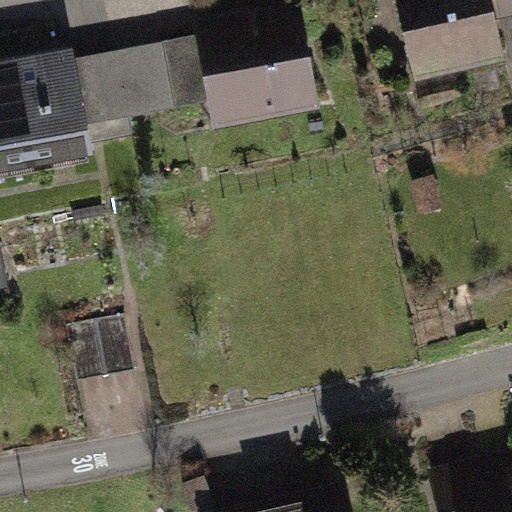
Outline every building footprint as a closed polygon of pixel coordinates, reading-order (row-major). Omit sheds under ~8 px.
[(511,0),(387,0),(405,87),(491,70),(482,26),(511,19),(511,0)] [(310,117),(290,8),(184,27),(186,40),(200,112),(204,136),(310,117)] [(200,112),(186,40),(65,63),(79,136),(200,112)] [(64,56),(0,67),(0,179),(84,164),(79,136),(65,63),(64,56)] [(469,450),(418,464),(431,511),(511,511),(511,455),(473,466),(469,450)] [(340,511),(331,473),(186,505),(187,511),(340,511)]
